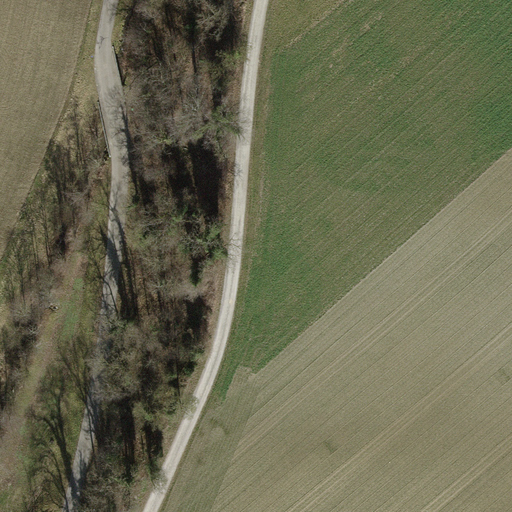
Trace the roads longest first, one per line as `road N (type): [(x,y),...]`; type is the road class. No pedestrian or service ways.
road 1 (track): [(262,0),(230,322),(155,511)]
road 2 (track): [(106,0),(104,60),(123,149),(120,268),(92,438),(68,511)]
